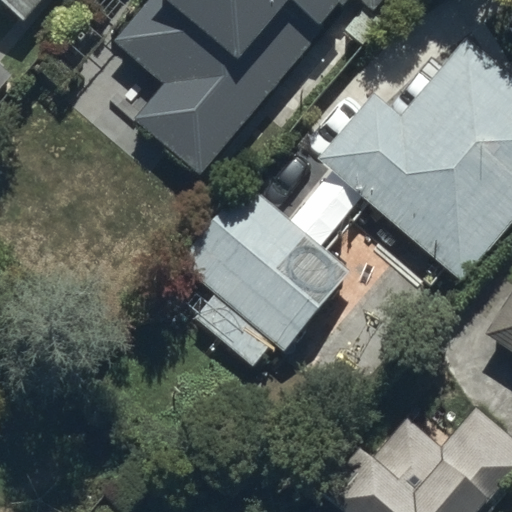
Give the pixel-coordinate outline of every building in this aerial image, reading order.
[(0,0),(0,17),(24,36),(54,0),(0,0)] [(160,92),(128,132),(203,192),(352,5),(380,27),(401,0),(144,0),(154,8),(115,56),(160,92)] [(375,109),(320,170),(460,293),(511,233),(511,91),(468,52),(399,130),(375,109)] [(0,72),(0,108),(18,90),(0,72)] [(212,304),(192,328),(251,379),(271,357),(281,365),(353,281),(246,189),(175,272),(212,304)] [(511,302),(481,350),(511,369),(511,302)] [(353,466),(313,511),(495,511),(511,492),(511,447),(473,415),(436,458),(406,433),(367,478),(353,466)]
